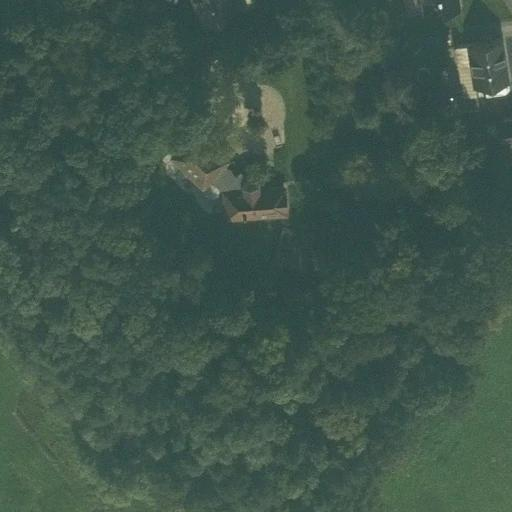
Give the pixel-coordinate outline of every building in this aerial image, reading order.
[(195,0),(203,18),(233,6),(231,0),(195,0)] [(457,0),(424,0),(426,9),(458,4),(457,0)] [(469,42),(476,82),(508,77),(501,36),(469,42)] [(430,99),(437,111),(479,104),(477,92),(430,99)] [(448,127),(481,122),(479,104),(437,111),(448,127)] [(506,136),(511,135),(511,115),(503,117),(506,136)] [(202,178),(209,171),(221,159),(228,151),(197,122),(171,148),(202,178)] [(235,173),(221,159),(209,171),(226,188),(258,186),(257,179),(256,177),(254,175),(252,174),(250,174),(247,175),(240,168),(235,173)] [(283,184),(258,186),(226,188),(225,188),(227,212),(285,208),(283,184)]
